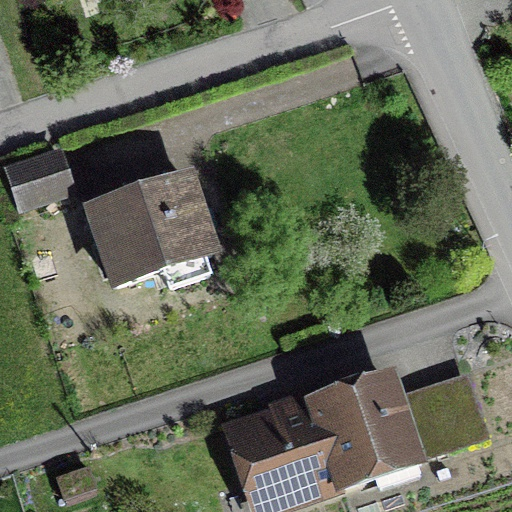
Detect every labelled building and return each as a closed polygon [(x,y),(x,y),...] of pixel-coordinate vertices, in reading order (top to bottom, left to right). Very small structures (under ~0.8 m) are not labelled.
[(17,214),(69,197),(57,161),(5,178),(17,214)] [(128,188),(133,203),(88,217),(113,292),(161,276),(166,294),(206,281),(201,263),(209,261),(184,186),(157,195),(152,180),(128,188)] [(462,385),(407,403),(425,460),(480,442),(462,385)] [(339,390),(308,401),(312,414),(337,488),(337,489),(412,465),(387,389),(343,404),(339,390)] [(232,441),(254,511),(264,511),(337,488),(312,414),(232,441)]
